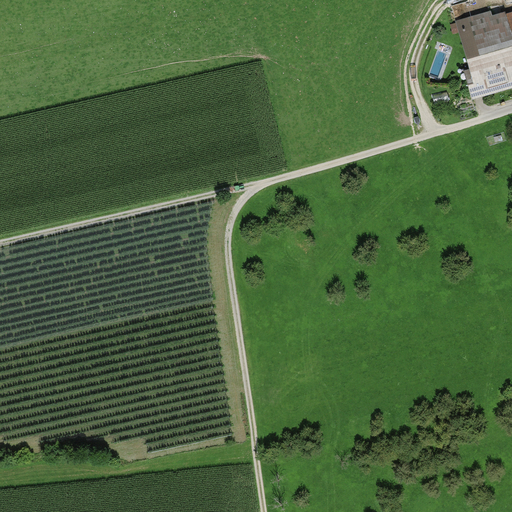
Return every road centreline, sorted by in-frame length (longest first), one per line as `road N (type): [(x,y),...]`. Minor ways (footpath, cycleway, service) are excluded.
road 1 (track): [(264,511),(230,225),(259,184),(437,132)]
road 2 (track): [(0,244),(259,184)]
road 3 (track): [(451,0),(434,13),(413,75),(437,132)]
